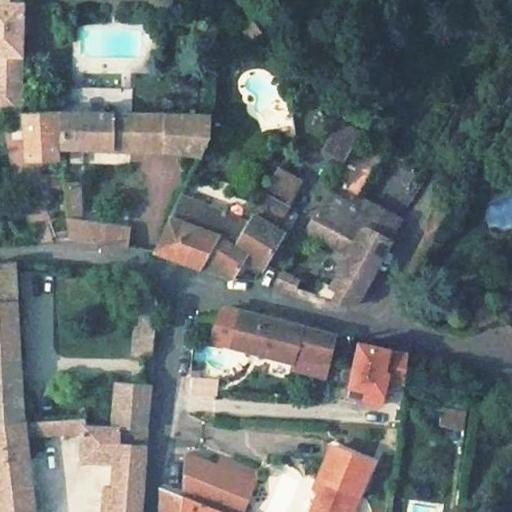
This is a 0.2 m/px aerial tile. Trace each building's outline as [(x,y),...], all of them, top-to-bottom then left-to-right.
[(261,68),(220,64),(218,78),(259,82),(261,68)] [(165,150),(167,114),(59,112),(59,113),(62,148),(165,150)] [(59,159),(55,113),(23,114),(26,158),(59,159)] [(207,136),(208,115),(167,114),(165,150),(199,155),(207,136)] [(347,156),(326,192),(356,208),(375,170),(347,156)] [(64,187),(62,159),(43,160),(44,188),(64,187)] [(252,214),(246,223),(180,195),(155,249),(199,267),(205,257),(233,276),(247,254),(263,264),(283,233),(274,228),(286,206),(276,201),(281,192),(290,196),(300,179),(278,167),(252,214)] [(81,221),(82,182),(65,181),(69,225),(81,225),(81,221)] [(344,213),(322,201),(309,223),(332,236),(344,213)] [(359,300),(400,223),(366,205),(357,220),(366,224),(354,247),(334,287),(327,300),(348,306),(359,300)] [(357,220),(344,213),(332,236),(354,247),(366,224),(357,220)] [(126,246),(127,228),(81,221),(81,225),(69,225),(70,238),(126,246)] [(233,276),(205,257),(199,267),(231,279),(233,276)] [(0,369),(21,368),(16,261),(0,263),(0,369)] [(138,277),(137,292),(154,294),(138,277)] [(334,287),(322,281),(314,296),(327,300),(334,287)] [(157,298),(154,294),(137,292),(136,302),(157,304),(157,298)] [(153,357),(157,304),(136,302),(134,355),(153,357)] [(488,304),(473,309),(479,324),(493,318),(488,304)] [(331,352),(335,333),(242,310),(233,345),(293,359),(295,350),(297,344),(331,352)] [(408,351),(360,339),(349,383),(365,387),(363,397),(380,401),(386,376),(405,381),(408,351)] [(329,358),(331,352),(297,344),(295,350),(329,358)] [(0,389),(22,389),(21,368),(0,369),(0,389)] [(147,428),(151,385),(118,382),(113,426),(120,426),(147,428)] [(0,424),(24,422),(22,389),(0,389),(0,424)] [(445,403),(440,422),(463,427),(467,409),(445,403)] [(87,425),(87,419),(61,418),(24,422),(25,436),(86,431),(87,431),(87,425)] [(35,511),(25,436),(24,422),(0,424),(0,511),(35,511)] [(140,511),(146,446),(119,442),(120,426),(113,426),(87,425),(87,431),(86,431),(85,459),(117,460),(111,511),(140,511)] [(183,490),(237,511),(240,511),(256,477),(260,468),(222,452),(193,439),(187,437),(186,457),(183,490)] [(264,459),(225,444),(222,452),(260,468),(264,459)] [(352,510),(372,460),(334,444),(320,476),(325,479),(320,491),(311,511),(346,511),(348,507),(352,510)] [(320,491),(325,479),(320,476),(314,489),(320,491)] [(223,511),(184,497),(185,496),(162,487),(161,511),(223,511)]
